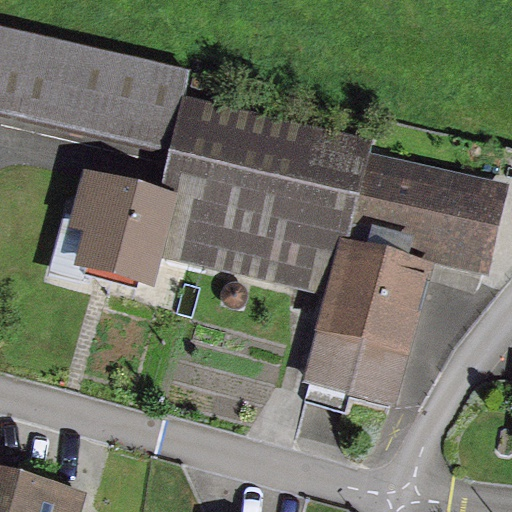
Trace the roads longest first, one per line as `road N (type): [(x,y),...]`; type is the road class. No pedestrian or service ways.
road 1 (residential): [(0,395),(398,498)]
road 2 (residential): [(398,498),(456,384),(511,308)]
